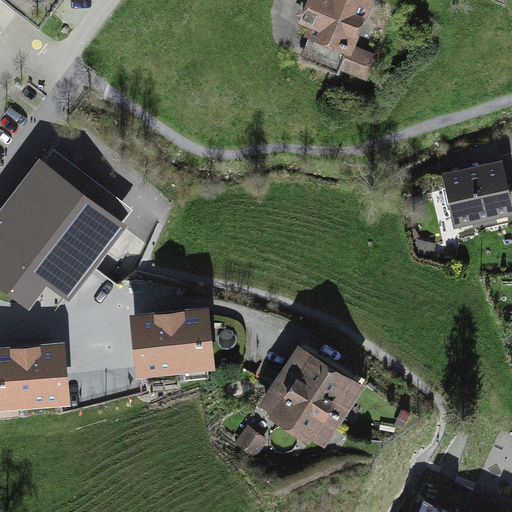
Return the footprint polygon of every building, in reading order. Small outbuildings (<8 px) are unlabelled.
[(309,0),(300,22),(309,26),(303,40),(358,63),(371,33),(355,26),(365,0),(309,0)] [(128,226),(40,160),(0,212),(0,288),(29,310),(47,287),(69,304),(128,226)] [(494,213),(510,209),(499,162),(446,175),(457,222),(472,218),(474,227),(497,221),(494,213)] [(136,379),(215,372),(209,310),(130,317),(136,379)] [(0,412),(70,407),(65,344),(0,348),(0,412)] [(363,388),(315,357),(276,419),(324,449),(363,388)]
